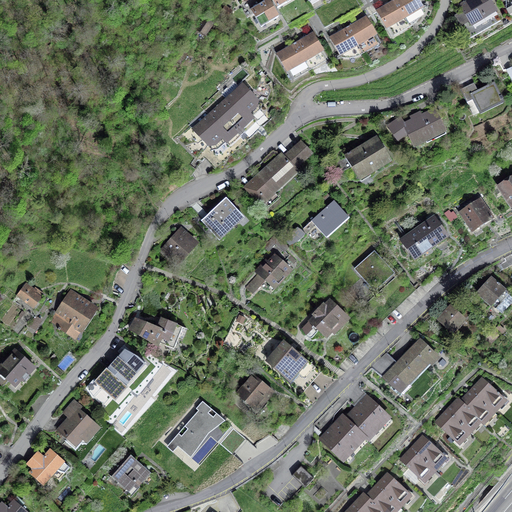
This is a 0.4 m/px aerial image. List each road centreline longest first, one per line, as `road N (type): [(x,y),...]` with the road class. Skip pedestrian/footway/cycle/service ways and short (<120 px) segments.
road 1 (residential): [(304,115),(242,166),(168,206),(108,336),(0,472)]
road 2 (residential): [(511,244),(451,280),(254,467),(153,511)]
road 3 (residential): [(511,46),(399,102),(304,115)]
road 4 (residential): [(304,115),(307,92),(366,78),(409,54),(434,28),(445,0)]
